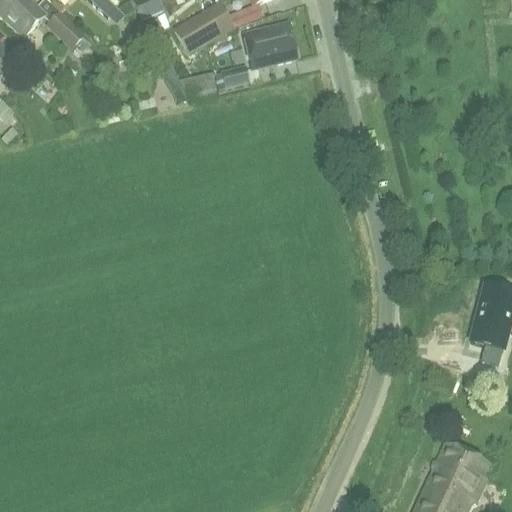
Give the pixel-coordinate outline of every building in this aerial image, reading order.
[(25,40),(45,19),(25,0),(0,0),(0,20),(14,34),(16,32),(25,40)] [(53,0),(56,2),(58,0),(86,0),(88,1),(87,2),(115,28),(123,21),(124,20),(125,19),(104,0),(53,0)] [(192,0),(142,0),(133,4),(141,24),(163,14),(167,24),(193,2),(192,0)] [(219,9),(174,35),(188,58),(233,32),(219,9)] [(85,39),(59,15),(46,28),(72,53),(84,40),(85,39)] [(288,28),(243,38),(251,73),(296,63),(288,28)] [(0,78),(15,63),(0,47),(0,78)] [(48,78),(28,57),(16,69),(36,89),(44,82),(48,78)] [(248,87),(244,70),(221,76),(225,92),(248,87)] [(212,77),(179,85),(188,101),(216,95),(212,77)] [(0,102),(0,120),(6,125),(14,116),(2,104),(0,102)] [(505,359),(510,303),(478,299),(473,355),(505,359)] [(486,482),(484,476),(489,466),(445,445),(413,511),(467,511),(470,506),(476,504),(486,482)]
